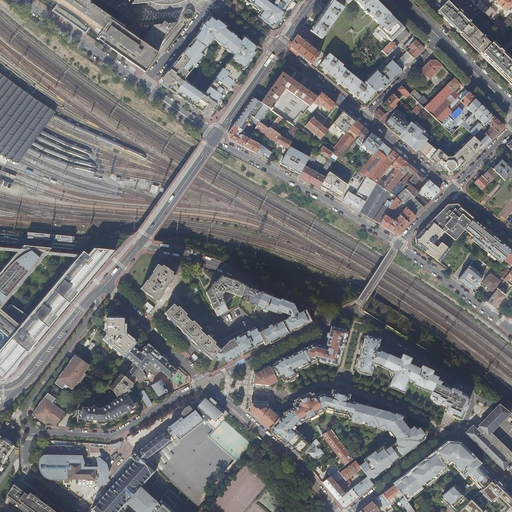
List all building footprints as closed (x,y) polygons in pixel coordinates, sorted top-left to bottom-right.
[(108,51),(110,48),(122,57),(145,73),(158,53),(155,51),(141,41),(138,39),(133,35),(124,29),(125,27),(92,4),(91,4),(89,0),(46,0),(49,1),(57,5),(54,9),(53,11),(65,19),(85,33),(89,28),(93,32),(98,38),(103,44),(105,47),(108,51)] [(245,0),(261,12),(258,16),(272,27),(274,25),(276,26),(285,13),(284,12),(272,3),(268,1),(268,0),(245,0)] [(274,0),(272,3),(284,12),(292,0),(274,0)] [(322,14),(332,24),(344,7),(333,0),(331,0),(329,3),(330,3),(326,9),(322,14)] [(366,13),(377,1),(375,0),(354,0),(361,6),(365,11),(366,13)] [(471,0),(481,10),(484,13),(488,9),(478,0),(471,0)] [(511,4),(511,0),(495,0),(494,1),(506,11),(511,4)] [(380,25),(390,15),(381,6),(377,1),(366,13),(361,17),(362,19),(367,15),(368,14),(380,25)] [(448,21),(459,32),(469,23),(469,22),(447,1),(437,11),(448,21)] [(484,13),(503,31),(508,26),(511,20),(511,14),(509,17),(511,19),(510,20),(509,18),(508,19),(507,19),(503,23),(494,15),(496,13),(494,11),(489,6),(488,9),(484,13)] [(184,12),(184,15),(185,17),(187,18),(190,19),(192,18),(193,16),(193,13),(192,11),(191,10),(188,9),(186,10),(184,12)] [(321,38),(332,24),(322,14),(313,27),(313,26),(310,30),(321,38)] [(390,15),(380,25),(374,31),(388,45),(404,29),(400,24),(390,15)] [(194,39),(212,17),(211,17),(194,39)] [(216,20),(212,17),(194,39),(207,49),(207,48),(206,48),(214,38),(218,41),(218,43),(221,45),(222,45),(227,49),(227,50),(230,53),(232,52),(234,55),(228,63),(229,64),(241,73),(242,73),(241,72),(244,67),(245,68),(256,52),(255,51),(256,49),(255,45),(244,36),(241,40),(237,37),(231,33),(226,28),(227,27),(218,19),(216,20)] [(141,41),(155,51),(178,22),(167,23),(164,21),(162,24),(153,25),(150,29),(141,41)] [(475,48),(481,54),(490,44),(469,23),(459,32),(464,37),(475,48)] [(397,45),(409,33),(404,29),(388,45),(382,51),(388,56),(398,46),(397,45)] [(298,54),(311,64),(319,54),(316,51),(302,38),(302,39),(297,35),(295,37),(290,44),(291,48),(298,54)] [(405,50),(416,40),(413,37),(403,48),(405,50)] [(211,116),(215,111),(215,110),(228,92),(215,81),(214,81),(206,93),(203,93),(200,91),(199,92),(188,84),(188,83),(185,80),(185,78),(203,55),(202,54),(207,49),(194,39),(188,47),(185,50),(160,83),(175,93),(177,95),(176,96),(180,99),(192,106),(192,105),(194,106),(194,107),(202,112),(202,113),(203,114),(206,117),(207,118),(208,118),(209,117),(210,115),(211,116)] [(419,44),(416,40),(405,50),(414,59),(423,50),(423,47),(419,44)] [(511,84),(511,60),(492,42),(490,44),(481,54),(493,66),(511,84)] [(160,83),(185,50),(175,62),(167,72),(159,82),(160,83)] [(414,59),(405,50),(393,61),(403,71),(414,59)] [(365,103),(376,92),(365,82),(363,84),(342,66),(343,65),(329,53),(327,56),(322,52),(320,54),(325,58),(321,63),(319,65),(334,77),(333,77),(356,96),(365,103)] [(316,59),(321,63),(325,58),(320,54),(316,59)] [(384,90),(403,71),(393,61),(390,59),(387,62),(388,63),(384,66),(382,64),(365,82),(376,92),(381,87),(384,90)] [(429,79),(442,66),(436,60),(430,60),(420,71),(429,79)] [(227,66),(239,76),(241,74),(241,73),(229,64),(227,66)] [(219,75),(232,86),(235,82),(233,81),(235,79),(236,79),(237,78),(237,79),(239,76),(227,66),(224,69),(219,75)] [(0,154),(5,157),(18,163),(56,112),(34,98),(25,91),(0,72),(0,154)] [(298,98),(310,107),(318,97),(317,97),(316,97),(313,95),(313,94),(303,87),(303,88),(282,74),(272,87),(265,96),(266,97),(261,103),(268,108),(271,110),(272,109),(271,108),(284,90),(285,91),(286,90),(298,98)] [(215,81),(228,92),(228,91),(231,88),(232,86),(219,75),(218,77),(219,77),(217,79),(215,80),(215,81)] [(435,119),(447,107),(451,103),(447,99),(454,91),(461,85),(460,83),(454,78),(436,96),(430,102),(424,108),(435,119)] [(403,88),(408,93),(415,86),(410,81),(403,88)] [(410,94),(409,94),(408,93),(403,88),(401,86),(393,94),(399,100),(403,96),(406,98),(410,94)] [(459,101),(468,92),(465,89),(459,95),(451,103),(447,107),(453,113),(462,104),(459,101)] [(422,107),(424,108),(430,102),(423,96),(422,97),(414,90),(409,94),(410,94),(412,97),(415,99),(415,100),(422,107)] [(447,99),(451,103),(459,95),(454,91),(447,99)] [(329,112),(336,104),(327,97),(321,92),(318,97),(310,107),(307,110),(312,113),(319,104),(321,106),(322,107),(323,107),(329,112)] [(466,107),(475,98),(470,94),(468,92),(459,101),(462,104),(453,113),(447,107),(435,119),(441,124),(446,128),(464,109),(466,107)] [(375,117),(384,124),(394,111),(392,109),(396,105),(395,104),(399,100),(393,94),(383,105),(389,111),(388,113),(387,112),(385,114),(379,109),(375,113),(375,117)] [(261,103),(253,97),(249,103),(243,111),(251,116),(259,122),(268,108),(261,103)] [(470,115),(481,105),(478,102),(475,98),(466,107),(468,109),(471,112),(469,114),(470,115)] [(415,116),(422,107),(415,100),(413,102),(417,106),(412,112),(415,116)] [(462,124),(473,136),(480,129),(484,125),(486,122),(493,116),(487,110),(481,105),(470,115),(469,117),(462,124)] [(452,134),(456,130),(454,129),(454,130),(452,128),(456,124),(456,123),(467,112),(466,111),(464,109),(446,128),(452,134)] [(251,116),(243,111),(239,117),(234,124),(242,130),(251,116)] [(345,134),(356,121),(351,117),(344,111),(332,125),(338,130),(339,129),(345,134)] [(393,132),(398,136),(409,124),(400,116),(394,111),(384,124),(393,132)] [(296,124),(303,114),(301,112),(292,123),(290,121),(289,122),(294,126),(296,124)] [(493,116),(499,123),(501,121),(495,114),(493,116)] [(460,123),(462,124),(469,117),(467,115),(460,123)] [(275,131),(284,119),(279,116),(270,128),(275,131)] [(500,124),(499,123),(493,116),(486,122),(490,126),(488,128),(489,129),(484,134),(486,136),(490,140),(502,129),(501,125),(500,124)] [(321,139),(328,131),(312,118),(305,127),(321,139)] [(359,135),(365,128),(360,124),(356,121),(345,134),(331,151),(333,153),(337,157),(339,158),(342,155),(359,135)] [(266,135),(269,128),(260,122),(255,128),(265,135),(266,135)] [(409,145),(416,151),(426,141),(427,139),(426,138),(420,134),(422,132),(410,122),(409,124),(398,136),(409,145)] [(242,130),(234,124),(231,129),(227,133),(229,140),(244,147),(249,138),(241,134),(238,135),(239,134),(239,133),(238,133),(240,132),(242,130)] [(311,134),(296,124),(294,126),(298,129),(309,137),(311,134)] [(298,129),(294,126),(288,136),(280,135),(276,142),(288,149),(289,147),(298,129)] [(276,142),(280,135),(275,131),(270,128),(269,128),(266,135),(265,135),(264,137),(266,138),(267,136),(276,143),(276,142)] [(363,143),(371,133),(367,130),(365,128),(359,135),(361,136),(359,138),(360,138),(359,140),(363,143)] [(420,134),(426,138),(429,135),(423,130),(422,132),(420,134)] [(377,150),(382,143),(378,139),(371,133),(363,143),(360,146),(366,150),(366,149),(373,154),(377,150)] [(249,138),(244,147),(248,149),(256,153),(261,145),(261,143),(258,141),(257,143),(251,140),(252,137),(250,136),(249,138)] [(475,155),(490,140),(486,136),(480,142),(473,136),(468,141),(460,150),(460,149),(453,156),(453,164),(454,164),(454,168),(455,169),(458,166),(459,168),(460,168),(462,168),(475,155)] [(423,156),(439,169),(440,169),(441,168),(442,169),(445,166),(447,166),(447,157),(446,156),(438,149),(436,150),(429,144),(426,141),(416,151),(423,156)] [(436,150),(438,149),(433,145),(434,144),(431,142),(429,144),(436,150)] [(261,145),(256,153),(267,160),(271,152),(261,145)] [(333,153),(331,151),(322,146),(318,153),(322,156),(325,157),(329,159),(331,157),(333,153)] [(308,161),(309,158),(289,147),(288,149),(284,156),(281,162),(285,164),(291,167),(301,173),(304,166),(308,161)] [(366,177),(376,184),(380,179),(383,176),(376,171),(385,161),(386,162),(389,159),(387,158),(377,150),(373,154),(359,172),(366,177)] [(391,166),(399,156),(393,151),(387,158),(389,159),(386,162),(385,161),(376,171),(383,176),(388,169),(389,168),(391,166)] [(318,155),(313,152),(309,158),(308,161),(313,164),(318,155)] [(281,162),(284,156),(280,154),(275,164),(279,166),(280,163),(281,162)] [(384,189),(406,162),(403,160),(399,156),(391,166),(395,169),(384,182),(380,179),(376,184),(384,189)] [(453,170),(455,169),(454,168),(454,164),(453,164),(453,156),(447,157),(447,166),(445,166),(442,169),(444,171),(445,170),(446,169),(448,171),(453,170)] [(328,173),(330,169),(333,163),(328,160),(322,169),(328,173)] [(504,180),(511,171),(511,170),(506,164),(501,160),(492,169),(497,174),(504,180)] [(407,184),(417,171),(412,167),(406,162),(384,189),(389,192),(399,180),(408,171),(409,172),(401,182),(399,184),(404,188),(407,184)] [(313,171),(304,166),(301,173),(300,174),(299,176),(308,182),(319,188),(321,184),(325,178),(313,171)] [(492,169),(491,167),(483,176),(490,182),(497,174),(492,169)] [(341,196),(349,182),(330,169),(328,173),(325,178),(321,184),(341,196)] [(365,179),(366,177),(359,172),(357,171),(356,170),(355,172),(365,179)] [(416,194),(418,192),(413,187),(419,179),(422,182),(425,177),(422,175),(417,171),(407,184),(408,186),(406,189),(414,197),(416,194)] [(488,183),(481,175),(474,183),(481,190),(488,183)] [(367,199),(376,184),(366,177),(365,179),(357,193),(367,199)] [(128,186),(153,194),(155,187),(130,180),(128,186)] [(396,197),(404,188),(399,184),(401,182),(399,180),(389,192),(391,193),(396,197)] [(433,184),(428,180),(418,192),(423,196),(427,192),(428,193),(425,196),(426,197),(427,196),(431,199),(439,192),(438,188),(433,184)] [(389,192),(384,189),(376,184),(367,199),(365,202),(359,212),(368,217),(379,224),(395,199),(389,196),(391,193),(389,192)] [(424,207),(414,197),(406,189),(404,188),(396,197),(401,202),(403,204),(415,216),(418,212),(424,207)] [(344,202),(349,206),(355,196),(348,192),(342,201),(344,202)] [(365,202),(367,199),(357,193),(355,196),(365,202)] [(421,198),(416,194),(414,197),(424,207),(427,203),(421,198)] [(354,208),(359,212),(365,202),(355,196),(349,206),(354,208)] [(403,228),(415,216),(403,204),(401,205),(405,208),(399,214),(400,215),(393,222),(392,222),(391,222),(392,220),(386,216),(388,213),(390,214),(401,202),(396,197),(395,199),(379,224),(386,228),(394,234),(398,233),(403,228)] [(455,240),(464,229),(474,217),(470,213),(457,203),(447,204),(444,207),(431,220),(442,230),(445,232),(455,240)] [(483,248),(494,234),(494,233),(489,229),(484,225),(483,226),(479,223),(480,222),(474,217),(464,229),(469,233),(470,231),(475,235),(471,239),(483,248)] [(442,230),(431,220),(423,228),(425,230),(423,232),(421,230),(420,232),(418,233),(420,235),(417,238),(415,238),(416,243),(417,243),(426,250),(442,230)] [(438,240),(445,232),(442,230),(426,250),(425,252),(438,261),(448,248),(438,240)] [(504,259),(511,249),(511,248),(505,242),(501,239),(501,240),(494,234),(483,248),(491,255),(492,253),(502,262),(504,259)] [(33,339),(34,338),(34,337),(45,324),(45,325),(55,313),(54,313),(65,300),(66,300),(76,289),(75,288),(97,262),(99,263),(103,258),(108,253),(91,251),(89,254),(84,250),(81,254),(79,256),(25,320),(23,319),(26,315),(25,314),(21,310),(19,307),(17,304),(13,301),(8,306),(4,303),(47,253),(48,251),(51,247),(30,245),(30,249),(21,248),(19,250),(0,272),(0,362),(3,358),(0,355),(0,352),(1,351),(2,351),(3,351),(4,351),(4,350),(4,349),(5,349),(6,348),(6,347),(6,346),(12,338),(24,349),(33,339)] [(450,249),(448,248),(438,261),(439,262),(450,249)] [(501,263),(502,262),(492,253),(491,255),(501,263)] [(177,265),(170,260),(164,269),(158,265),(156,268),(157,269),(143,288),(147,291),(146,293),(153,298),(154,296),(159,299),(173,280),(174,281),(176,278),(171,274),(177,265)] [(484,275),(470,264),(460,276),(474,287),(484,275)] [(502,283),(504,280),(504,279),(500,276),(494,271),(490,268),(485,273),(488,275),(482,283),(492,291),(499,281),(502,283)] [(504,279),(509,273),(505,270),(500,276),(504,279)] [(206,293),(217,316),(228,311),(222,297),(221,294),(224,292),(241,297),(246,285),(222,276),(215,282),(214,282),(213,283),(212,285),(212,286),(206,293)] [(491,304),(495,308),(508,291),(511,286),(504,280),(502,283),(487,301),(491,304)] [(258,290),(246,285),(241,297),(237,307),(242,310),(247,298),(245,298),(246,296),(254,299),(255,298),(256,299),(258,294),(257,293),(258,290)] [(275,311),(279,313),(283,301),(268,294),(262,292),(257,303),(256,306),(262,308),(263,309),(262,310),(263,312),(264,312),(266,311),(266,310),(275,313),(275,311)] [(248,317),(251,319),(256,306),(257,303),(252,301),(247,313),(250,314),(248,317)] [(281,322),(286,331),(310,319),(305,310),(298,314),(293,304),(283,301),(279,313),(281,313),(281,312),(285,314),(288,319),(281,322)] [(230,359),(263,342),(258,333),(256,330),(255,328),(229,342),(222,348),(221,350),(174,304),(165,313),(212,359),(215,356),(217,359),(221,360),(225,358),(226,361),(230,359)] [(132,346),(134,345),(122,335),(122,331),(122,318),(105,319),(105,336),(102,340),(123,358),(125,355),(132,346)] [(288,333),(298,328),(308,323),(311,321),(310,319),(286,331),(288,333)] [(283,336),(288,333),(286,331),(281,322),(273,326),(274,327),(273,328),(272,326),(268,328),(258,333),(263,342),(265,345),(283,336)] [(344,332),(345,330),(331,327),(330,329),(328,339),(326,347),(323,346),(314,343),(302,349),(309,364),(318,360),(323,361),(325,363),(328,364),(328,362),(331,363),(331,362),(335,363),(335,364),(338,365),(340,358),(337,357),(339,351),(341,351),(346,332),(344,332)] [(382,367),(388,354),(380,350),(377,350),(379,343),(380,339),(367,335),(367,337),(365,336),(357,369),(358,370),(358,371),(364,373),(371,375),(374,363),(378,364),(378,365),(382,367)] [(140,353),(132,346),(125,355),(133,363),(131,366),(133,367),(125,376),(122,373),(120,375),(120,377),(118,377),(109,388),(113,391),(118,399),(124,401),(130,398),(128,393),(130,391),(129,389),(134,383),(133,383),(138,380),(139,383),(147,378),(145,374),(150,372),(155,376),(160,369),(171,378),(178,371),(166,361),(167,361),(159,354),(160,353),(154,348),(154,347),(152,347),(148,343),(140,353)] [(254,378),(253,386),(269,387),(270,385),(277,381),(276,380),(281,377),(283,380),(285,379),(286,380),(287,380),(293,376),(295,376),(295,375),(297,373),(295,370),(297,369),(297,370),(309,364),(302,349),(301,349),(301,350),(296,353),(296,354),(294,355),(293,354),(287,357),(283,358),(279,361),(275,363),(276,363),(273,365),(273,366),(270,368),(270,367),(263,370),(260,372),(258,373),(257,372),(254,374),(253,378),(254,378)] [(88,363),(75,354),(55,382),(62,387),(65,384),(71,388),(77,380),(79,382),(85,374),(83,372),(82,371),(88,363)] [(439,375),(432,372),(429,371),(430,369),(425,366),(424,368),(421,366),(421,368),(419,368),(420,365),(409,361),(411,358),(408,357),(407,357),(406,356),(405,355),(403,354),(400,359),(388,354),(382,367),(393,372),(394,376),(391,382),(390,385),(394,386),(393,388),(404,393),(408,385),(405,384),(406,382),(410,379),(414,381),(413,385),(430,393),(437,379),(439,375)] [(162,385),(165,384),(161,379),(152,385),(155,390),(159,396),(165,392),(166,393),(167,392),(167,391),(167,390),(166,389),(165,388),(164,388),(162,385)] [(452,416),(460,420),(466,408),(465,408),(467,404),(466,404),(467,401),(467,400),(467,398),(465,396),(463,395),(464,394),(461,392),(451,387),(450,389),(441,385),(442,382),(437,379),(430,393),(430,394),(435,397),(433,401),(446,407),(444,409),(452,413),(451,415),(452,416)] [(148,407),(151,405),(145,395),(143,390),(139,393),(148,407)] [(351,418),(355,402),(349,400),(350,394),(341,392),(332,390),(330,396),(323,394),(322,393),(316,397),(314,397),(321,410),(322,411),(326,409),(329,410),(329,411),(342,415),(343,414),(348,415),(350,418),(351,418)] [(52,402),(54,399),(55,397),(47,392),(45,396),(32,413),(46,423),(48,420),(56,425),(65,412),(52,402)] [(295,407),(292,408),(301,420),(303,419),(306,417),(308,419),(317,414),(316,412),(321,410),(314,397),(313,398),(311,394),(310,392),(301,396),(294,400),(295,402),(297,406),(295,407)] [(198,406),(200,408),(196,412),(202,419),(203,418),(206,421),(208,418),(210,421),(212,419),(214,421),(222,412),(215,405),(218,402),(212,397),(209,400),(206,397),(198,406)] [(78,410),(77,422),(96,423),(96,422),(100,422),(100,424),(104,424),(116,416),(118,419),(139,407),(136,402),(134,404),(130,398),(124,401),(118,399),(102,409),(96,408),(94,405),(89,408),(82,407),(82,410),(78,410)] [(252,401),(251,413),(254,416),(269,429),(279,417),(268,407),(268,402),(252,401)] [(359,466),(368,478),(371,476),(372,477),(374,476),(376,474),(375,472),(377,471),(378,473),(390,463),(389,462),(400,454),(404,451),(407,449),(408,450),(423,439),(421,437),(425,434),(426,431),(423,428),(420,428),(416,431),(413,427),(411,429),(408,429),(402,421),(404,417),(394,412),(388,411),(388,412),(374,408),(374,407),(372,406),(355,402),(351,418),(352,418),(355,418),(354,420),(360,422),(361,420),(368,422),(368,424),(374,425),(374,424),(380,425),(380,427),(386,428),(386,427),(389,427),(395,436),(396,442),(386,450),(384,452),(380,447),(363,460),(365,462),(359,466)] [(489,434),(492,431),(493,431),(499,425),(498,425),(506,417),(510,413),(499,404),(496,407),(484,420),(478,426),(478,427),(476,429),(473,427),(465,434),(475,444),(486,454),(503,471),(506,467),(511,461),(511,456),(503,448),(500,445),(498,442),(490,435),(489,434)] [(168,433),(170,432),(173,436),(175,434),(179,440),(203,421),(202,419),(196,412),(191,405),(189,406),(187,407),(185,408),(183,411),(181,414),(181,416),(168,426),(169,427),(167,427),(166,428),(166,429),(166,430),(168,433)] [(273,433),(300,456),(306,450),(310,445),(303,438),(301,436),(297,433),(294,430),(292,428),(296,424),(299,423),(298,421),(301,420),(292,408),(283,413),(285,417),(284,418),(283,417),(281,419),(279,417),(269,429),(273,433)] [(318,416),(317,414),(308,419),(306,417),(303,419),(306,423),(318,416)] [(339,460),(344,466),(353,459),(331,430),(322,435),(340,459),(339,460)] [(91,508),(95,511),(116,511),(126,502),(140,486),(143,483),(151,475),(151,474),(156,469),(157,469),(157,468),(156,467),(146,458),(165,443),(170,439),(164,431),(138,451),(137,450),(131,456),(135,461),(134,461),(118,480),(99,501),(98,501),(92,508),(91,508)] [(4,436),(0,433),(0,467),(7,458),(16,445),(4,436)] [(263,448),(267,443),(258,436),(256,438),(258,440),(257,442),(263,448)] [(310,445),(306,450),(314,459),(315,458),(322,452),(320,449),(322,447),(316,439),(310,445)] [(467,474),(479,465),(467,453),(459,445),(446,445),(426,460),(426,461),(423,464),(418,467),(406,475),(407,476),(402,479),(397,483),(397,482),(393,485),(402,496),(403,498),(404,499),(420,487),(420,486),(425,482),(427,483),(431,480),(430,478),(437,473),(439,474),(443,471),(442,469),(451,462),(460,471),(459,472),(464,477),(467,474)] [(503,448),(511,456),(511,455),(504,447),(503,448)] [(322,452),(315,458),(318,462),(326,456),(322,452)] [(52,455),(52,475),(64,475),(64,465),(66,465),(66,461),(64,461),(64,455),(52,455)] [(112,475),(118,480),(134,461),(129,457),(112,475)] [(100,460),(99,464),(101,464),(103,466),(105,468),(106,471),(106,473),(106,475),(105,477),(103,478),(102,480),(99,480),(99,483),(102,482),(105,479),(107,476),(107,472),(107,467),(105,464),(102,461),(100,460)] [(339,472),(343,477),(347,483),(357,497),(369,488),(373,485),(371,483),(368,478),(359,466),(355,461),(339,472)] [(69,462),(68,479),(95,479),(95,469),(81,469),(81,462),(69,462)] [(484,487),(493,479),(486,471),(479,465),(467,474),(482,490),(484,487)] [(344,507),(357,497),(347,483),(346,484),(347,486),(345,487),(348,491),(347,490),(346,490),(347,492),(343,495),(343,492),(334,481),(335,480),(337,482),(343,477),(339,472),(338,470),(322,483),(333,495),(342,507),(344,507)] [(494,499),(498,495),(495,492),(501,486),(500,485),(493,479),(484,487),(494,499)] [(143,483),(140,486),(154,499),(156,497),(145,487),(146,486),(143,483)] [(14,484),(13,484),(6,494),(7,494),(3,501),(0,505),(0,511),(1,511),(11,499),(20,505),(22,502),(35,511),(56,511),(51,508),(51,507),(51,506),(49,504),(48,505),(47,504),(46,504),(39,499),(39,498),(38,497),(38,496),(36,494),(35,495),(34,495),(30,492),(28,495),(24,492),(24,491),(23,490),(24,489),(21,488),(19,488),(14,484)] [(400,497),(402,496),(393,485),(388,489),(381,494),(390,505),(392,504),(390,502),(398,495),(400,497)] [(140,486),(126,502),(137,511),(174,511),(172,510),(173,510),(172,509),(172,510),(168,507),(169,506),(168,506),(165,504),(165,503),(164,503),(162,501),(161,500),(160,499),(159,500),(160,500),(158,502),(157,501),(154,499),(140,486)] [(457,511),(462,508),(468,503),(453,486),(442,496),(456,511),(457,511)] [(504,511),(502,509),(503,508),(496,501),(498,499),(500,499),(507,492),(504,489),(498,495),(494,499),(486,506),(488,508),(487,509),(489,511),(490,511),(504,511)] [(390,505),(381,494),(375,499),(382,508),(387,504),(388,506),(389,505),(389,507),(391,509),(392,508),(390,505)] [(414,511),(404,499),(403,498),(399,501),(407,511),(406,511),(414,511)] [(378,511),(379,511),(372,502),(366,506),(358,511),(378,511)]
